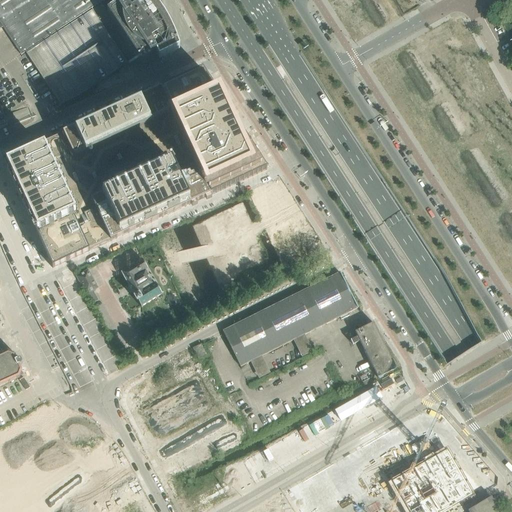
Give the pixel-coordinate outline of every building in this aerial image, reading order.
[(0,0),(0,27),(2,27),(21,56),(105,0),(0,0)] [(118,0),(122,4),(118,8),(117,7),(107,13),(137,59),(142,66),(147,62),(152,59),(151,58),(156,55),(159,61),(180,51),(178,45),(176,39),(174,35),(172,31),(170,26),(168,22),(165,17),(160,11),(156,5),(151,0),(118,0)] [(129,64),(93,10),(26,54),(61,106),(80,96),(129,64)] [(43,144),(3,162),(6,168),(23,205),(44,250),(53,269),(71,261),(92,251),(113,242),(124,236),(193,204),(197,203),(201,201),(212,196),(231,187),(234,185),(239,183),(257,175),(265,171),(267,170),(225,104),(205,75),(202,70),(162,89),(151,94),(140,99),(74,129),(64,134),(56,138),(43,144)] [(154,285),(145,271),(148,270),(142,261),(121,274),(123,278),(126,283),(128,285),(133,294),(135,297),(138,302),(139,305),(141,308),(147,304),(162,295),(156,284),(154,285)] [(97,288),(87,270),(76,276),(86,294),(97,288)] [(305,335),(340,318),(341,320),(348,316),(347,314),(358,309),(349,292),(340,273),(223,332),(224,335),(240,367),(250,363),(259,380),(270,374),(262,357),(293,341),(301,358),(313,352),(305,335)] [(395,367),(382,342),(381,342),(381,340),(383,339),(379,333),(378,334),(374,326),(373,324),(367,326),(364,328),(355,333),(357,338),(350,341),(353,346),(360,342),(378,379),(387,374),(396,369),(395,367)] [(202,347),(201,345),(193,349),(198,360),(207,356),(202,347)] [(0,387),(15,380),(20,378),(19,377),(20,373),(22,372),(20,367),(21,366),(22,365),(22,364),(22,362),(21,361),(20,360),(18,361),(17,361),(14,356),(13,356),(9,355),(8,353),(6,355),(4,355),(0,357),(0,387)] [(374,382),(372,377),(370,373),(360,378),(365,387),(374,382)] [(336,412),(343,423),(385,400),(379,389),(336,412)] [(381,472),(314,511),(440,511),(474,492),(484,486),(441,436),(381,472)] [(225,488),(230,498),(267,476),(262,467),(225,488)] [(499,511),(492,499),(491,498),(468,511),(467,511),(499,511)]
